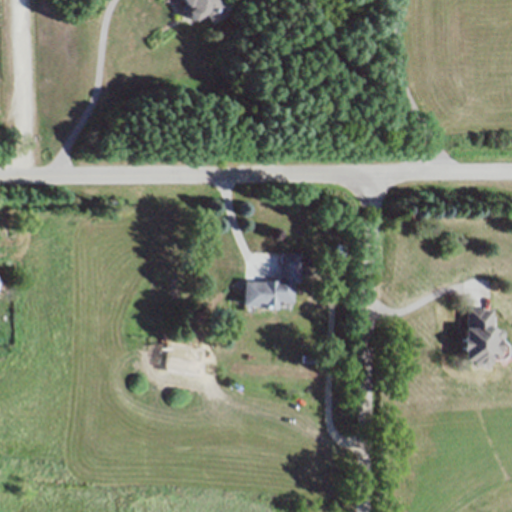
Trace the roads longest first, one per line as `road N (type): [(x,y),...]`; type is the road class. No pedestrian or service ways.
road 1 (residential): [(511,172),(0,176)]
road 2 (residential): [(371,173),(361,511)]
